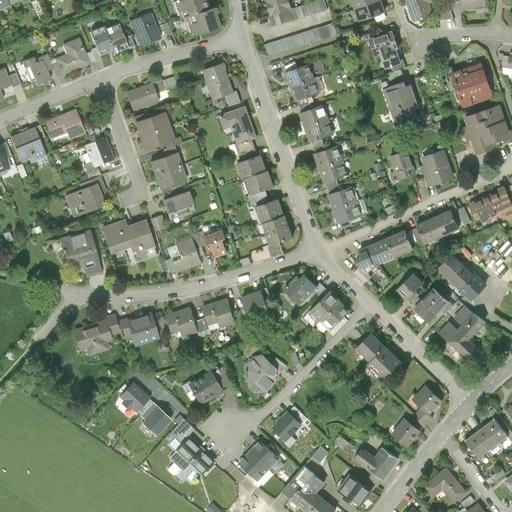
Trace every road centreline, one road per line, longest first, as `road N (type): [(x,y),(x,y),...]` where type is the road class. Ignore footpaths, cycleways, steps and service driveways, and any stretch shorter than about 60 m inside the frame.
road 1 (residential): [(34,343),(83,293),(127,297),(218,285),(318,253)]
road 2 (residential): [(242,38),(318,253)]
road 3 (residential): [(318,253),(511,173)]
road 4 (residential): [(224,427),(260,418),(370,305)]
road 5 (residential): [(100,79),(242,38)]
road 6 (residential): [(396,0),(412,44),(464,34),(511,37)]
road 7 (residential): [(370,305),(471,402)]
road 8 (residential): [(100,79),(151,207)]
